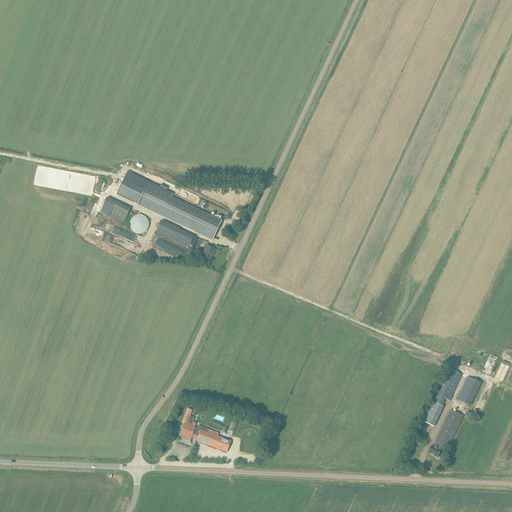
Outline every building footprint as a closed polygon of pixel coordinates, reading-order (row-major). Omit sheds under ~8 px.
[(117,194),(213,240),(221,221),(171,197),(173,194),(127,172),(117,194)] [(124,223),(130,209),(114,202),(108,216),(124,223)] [(143,216),(141,215),(139,215),(137,215),(135,216),(133,217),(131,219),(130,222),(130,225),(130,227),(132,230),(133,231),(135,233),(137,234),(140,234),(142,234),(144,233),(146,231),(147,230),(149,227),(149,225),(149,223),(148,220),(147,218),(145,217),(143,216)] [(194,236),(161,220),(156,231),(188,247),(194,236)] [(207,246),(202,256),(203,257),(203,258),(205,259),(206,258),(210,260),(213,253),(214,254),(216,250),(211,248),(207,246)] [(190,247),(186,257),(190,259),(194,250),(192,249),(192,248),(190,247)] [(503,359),(499,367),(509,371),(511,363),(503,359)] [(462,374),(447,367),(421,421),(433,427),(443,407),(442,406),(445,399),(449,401),(462,374)] [(481,384),(468,377),(457,400),(470,407),(481,384)] [(197,428),(195,428),(197,423),(193,422),(195,417),(190,416),(192,410),(187,409),(182,423),(184,424),(180,435),(185,437),(190,440),(191,437),(197,440),(197,441),(217,448),(221,438),(217,436),(219,433),(198,426),(197,428)] [(430,449),(428,453),(437,458),(440,453),(440,452),(443,447),(448,449),(463,416),(450,410),(435,443),(433,448),(431,447),(430,449)] [(221,438),(217,448),(227,452),(231,441),(221,438)]
